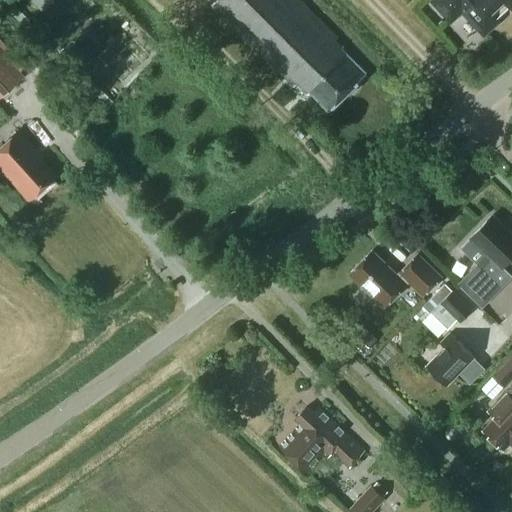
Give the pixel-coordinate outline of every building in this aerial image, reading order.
[(310,92),(330,112),(367,75),(342,50),(344,48),(335,39),(338,36),(300,0),(220,0),(212,8),(283,77),(284,76),(295,87),(296,85),(307,95),(310,92)] [(486,33),(499,20),(496,17),(509,5),(511,8),(511,0),(437,0),(436,2),(453,20),(464,9),(486,33)] [(0,95),(23,75),(15,66),(21,60),(0,37),(0,95)] [(53,175),(32,152),(35,150),(19,132),(0,148),(0,164),(16,182),(16,186),(22,193),(26,194),(29,197),(53,175)] [(471,238),(462,248),(478,264),(503,288),(511,278),(511,276),(503,268),(511,259),(511,232),(494,214),(471,238)] [(373,250),(350,273),(385,307),(410,281),(425,295),(442,276),(418,253),(398,275),(373,250)] [(440,303),(431,312),(432,313),(448,329),(458,320),(461,323),(474,311),(453,290),(440,303)] [(361,355),(378,339),(364,325),(347,341),(361,355)] [(476,356),(452,332),(441,343),(446,347),(428,365),(448,385),(476,356)] [(511,380),(511,356),(498,372),(508,381),(510,383),(511,380)] [(504,387),(494,377),(483,388),(494,398),(504,387)] [(511,386),(488,412),(495,418),(484,430),(504,449),(511,442),(511,386)] [(308,472),(323,456),(327,459),(333,453),(350,469),(364,452),(317,409),(312,414),(306,409),(295,419),(300,424),(280,446),(308,472)] [(375,482),(348,510),(349,511),(375,511),(387,500),(383,497),(387,493),(375,482)]
